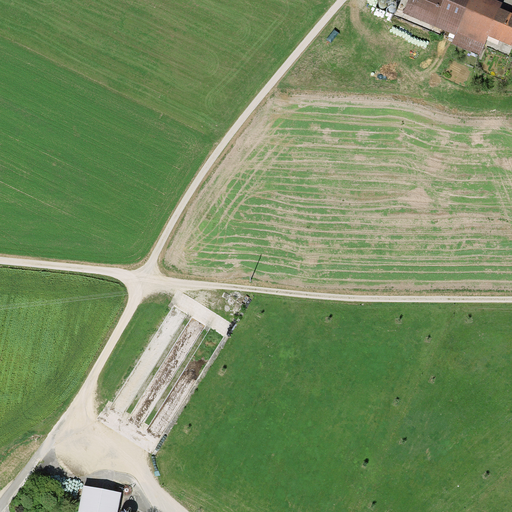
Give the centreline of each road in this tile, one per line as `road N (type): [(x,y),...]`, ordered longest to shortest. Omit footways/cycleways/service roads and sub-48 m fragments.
road 1 (track): [(340,0),(194,184),(90,377),(0,503)]
road 2 (track): [(0,260),(348,299),(511,300)]
